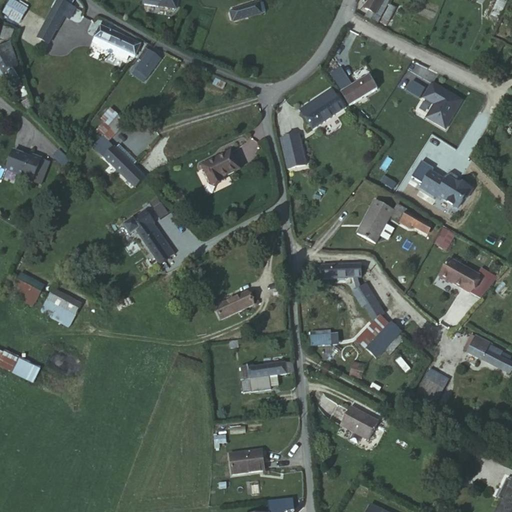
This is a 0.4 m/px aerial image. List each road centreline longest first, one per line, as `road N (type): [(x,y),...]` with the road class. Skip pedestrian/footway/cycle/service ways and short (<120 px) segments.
road 1 (residential): [(266,89),(310,511)]
road 2 (unclassified): [(88,0),(156,43),(266,89)]
road 3 (unclassified): [(266,89),(312,63),(346,0)]
